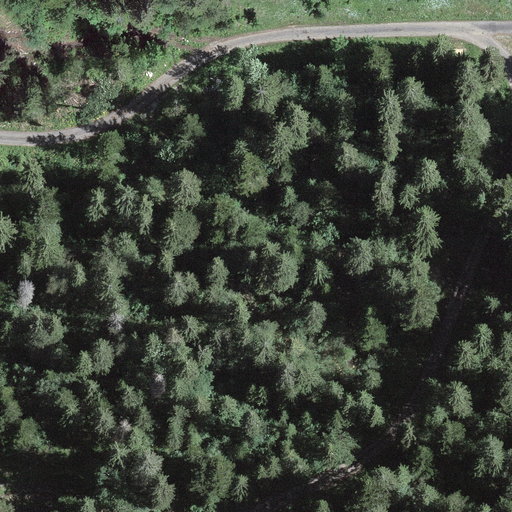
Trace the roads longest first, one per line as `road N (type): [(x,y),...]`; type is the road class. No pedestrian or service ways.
road 1 (track): [(511,28),(262,37),(201,57),(96,128),(0,137)]
road 2 (track): [(261,511),(381,450),(406,421),(433,374),(511,164)]
